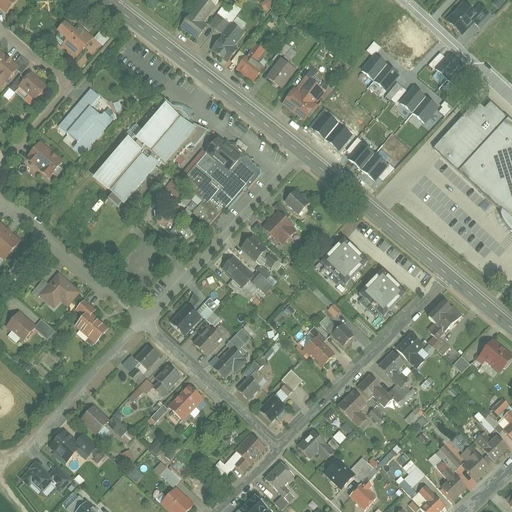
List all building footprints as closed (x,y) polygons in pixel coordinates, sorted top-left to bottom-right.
[(0,0),(0,9),(5,14),(17,1),(15,0),(0,0)] [(201,0),(181,26),(196,38),(206,26),(201,22),(214,6),(207,0),(201,0)] [(481,16),(464,1),(446,21),(464,36),(481,16)] [(54,40),(76,58),(92,38),(76,26),(73,31),(63,23),(55,32),(58,35),(54,40)] [(231,24),(212,50),(227,61),(237,48),(233,45),(242,33),(231,24)] [(99,32),(93,39),(103,47),(109,40),(99,32)] [(370,48),(376,53),(377,54),(382,49),(374,43),(370,48)] [(283,44),(277,53),(288,61),(294,53),(283,44)] [(236,70),(253,82),(263,69),(255,63),(264,51),(256,45),(236,70)] [(366,52),(372,57),(376,53),(370,48),(366,52)] [(14,70),(16,68),(12,65),(0,54),(0,86),(14,70)] [(428,67),(432,71),(444,59),(440,55),(428,67)] [(20,57),(12,65),(16,68),(14,70),(20,75),(29,65),(20,57)] [(362,72),(374,82),(387,67),(375,57),(362,72)] [(446,82),(460,68),(449,57),(435,71),(446,82)] [(269,77),(282,87),(295,70),(282,60),(269,77)] [(374,82),(386,92),(399,77),(387,67),(374,82)] [(446,82),(458,93),(460,90),(471,79),(460,68),(446,82)] [(46,89),(29,75),(24,81),(18,88),(19,89),(34,102),(46,89)] [(18,88),(24,81),(19,76),(7,90),(13,95),(19,89),(18,88)] [(460,90),(463,93),(475,82),(472,78),(471,79),(460,90)] [(294,88),(282,104),(304,120),(315,104),(313,102),(322,89),(310,80),(300,93),(294,88)] [(406,93),(396,85),(385,99),(395,106),(406,93)] [(399,106),(411,116),(425,100),(412,89),(399,106)] [(92,106),(99,98),(90,91),(55,130),(65,138),(63,141),(73,150),(72,151),(80,157),(111,121),(103,114),(99,119),(87,109),(91,105),(92,106)] [(511,116),(489,95),(482,102),(476,96),(429,147),(495,209),(499,212),(501,221),(508,232),(511,236),(511,116)] [(231,147),(221,138),(211,131),(198,126),(189,120),(189,117),(186,114),(183,111),(184,109),(181,108),(177,108),(166,100),(136,145),(131,140),(57,225),(85,250),(158,163),(168,172),(176,162),(190,174),(182,183),(205,202),(195,214),(209,227),(223,210),(229,211),(259,175),(259,171),(244,158),(245,153),(237,146),(231,147)] [(425,100),(411,116),(424,126),(438,110),(425,100)] [(442,109),(438,114),(445,120),(453,110),(444,103),(440,108),(442,109)] [(310,123),(314,127),(324,115),(324,113),(321,110),(310,123)] [(314,127),(311,131),(324,142),(338,126),(324,115),(314,127)] [(352,137),(338,126),(324,142),(339,154),(342,150),(352,137)] [(342,150),(350,156),(360,144),(361,143),(353,137),(352,137),(342,150)] [(39,142),(25,161),(49,179),(63,161),(39,142)] [(350,156),(346,161),(361,172),(374,156),(360,144),(350,156)] [(374,156),(361,172),(374,184),(378,180),(388,168),(374,156)] [(388,168),(378,180),(382,184),(394,171),(389,167),(388,168)] [(308,206),(296,194),(286,205),(299,216),(308,206)] [(273,209),(277,212),(286,221),(290,216),(277,204),(273,209)] [(152,209),(153,224),(178,223),(178,208),(152,209)] [(277,212),(262,228),(269,235),(279,244),(279,243),(282,245),(295,231),(292,228),(293,227),(286,221),(277,212)] [(265,239),(269,235),(262,228),(257,224),(253,229),(265,239)] [(0,258),(4,262),(19,244),(0,228),(0,258)] [(253,235),(240,250),(254,263),(259,257),(271,268),(279,259),(253,235)] [(367,263),(343,240),(319,264),(343,288),(367,263)] [(249,281),(253,276),(233,258),(222,269),(243,288),(249,281)] [(405,295),(381,272),(358,296),(382,319),(405,295)] [(257,273),(253,276),(249,281),(265,295),(272,287),(257,273)] [(60,301),(68,308),(81,293),(58,274),(47,286),(38,297),(52,310),(60,301)] [(38,297),(47,286),(42,281),(31,294),(36,299),(38,297)] [(231,281),(227,286),(237,295),(241,290),(231,281)] [(87,314),(90,317),(95,311),(84,302),(75,312),(83,318),(87,314)] [(438,340),(462,316),(453,307),(451,309),(445,303),(430,318),(436,324),(429,331),(438,340)] [(327,312),(335,319),(340,313),(333,306),(327,312)] [(187,307),(171,324),(184,337),(201,320),(187,307)] [(199,316),(206,322),(213,314),(206,308),(199,316)] [(74,328),(95,346),(107,332),(90,317),(87,314),(83,318),(74,328)] [(206,322),(214,329),(221,322),(213,314),(206,322)] [(5,328),(22,343),(33,331),(32,330),(16,316),(5,328)] [(318,323),(322,328),(328,324),(324,318),(318,323)] [(40,321),(32,330),(33,331),(46,342),(54,333),(40,321)] [(333,326),(326,332),(342,348),(351,339),(340,327),(337,330),(333,326)] [(220,327),(213,335),(220,341),(227,333),(220,327)] [(205,357),(220,341),(213,335),(206,328),(198,336),(200,338),(193,346),(205,357)] [(320,348),(322,346),(327,341),(314,328),(309,334),(314,339),(313,340),(320,348)] [(241,331),(235,337),(244,345),(250,339),(241,331)] [(396,350),(415,369),(422,362),(414,354),(421,347),(410,336),(396,350)] [(231,350),(236,354),(244,345),(235,337),(226,347),(230,351),(231,350)] [(311,357),(322,368),(333,357),(322,346),(320,348),(313,340),(302,351),(310,358),(311,357)] [(480,357),(499,372),(511,357),(493,342),(480,357)] [(28,364),(46,376),(54,363),(47,358),(48,357),(45,355),(48,350),(40,345),(28,364)] [(139,365),(147,372),(158,359),(146,348),(135,361),(139,365)] [(213,370),(224,380),(232,372),(235,374),(245,363),(236,354),(231,350),(230,351),(213,370)] [(379,369),(400,390),(407,382),(398,374),(404,368),(392,355),(379,369)] [(139,365),(135,361),(131,357),(123,367),(131,374),(139,365)] [(459,357),(451,366),(459,374),(468,365),(459,357)] [(244,375),(248,379),(257,370),(252,366),(244,375)] [(153,389),(162,397),(180,379),(168,368),(156,381),(159,384),(153,389)] [(281,382),(292,393),(302,383),(291,372),(281,382)] [(391,400),(368,378),(356,390),(368,401),(372,397),(383,408),(391,400)] [(237,391),(248,402),(260,389),(248,379),(237,391)] [(143,380),(126,399),(131,403),(140,393),(142,395),(150,386),(143,380)] [(167,409),(182,423),(203,401),(188,387),(167,409)] [(338,409),(359,429),(366,421),(358,414),(366,406),(353,394),(338,409)] [(259,412),(271,424),(285,409),(273,397),(259,412)] [(162,407),(150,420),(155,425),(167,412),(162,407)] [(415,408),(403,420),(409,427),(421,414),(415,408)] [(94,409),(81,423),(95,436),(105,426),(108,422),(94,409)] [(378,422),(382,417),(372,409),(367,414),(378,422)] [(328,424),(335,417),(329,410),(322,417),(328,424)] [(498,425),(511,440),(511,413),(498,425)] [(112,418),(108,422),(105,426),(120,439),(127,432),(112,418)] [(413,424),(418,429),(424,423),(419,418),(413,424)] [(330,438),(337,445),(344,439),(337,432),(330,438)] [(79,450),(80,449),(76,444),(64,433),(49,448),(55,453),(52,456),(63,467),(79,450)] [(310,461),(317,453),(325,461),(332,454),(312,434),(297,449),(310,461)] [(484,434),(475,443),(494,463),(508,450),(496,437),(491,442),(484,434)] [(458,435),(449,442),(454,448),(462,441),(458,435)] [(83,437),(76,444),(80,449),(79,450),(87,458),(95,449),(83,437)] [(234,469),(242,475),(265,450),(250,438),(228,463),(234,469)] [(333,451),(337,446),(330,439),(326,444),(333,451)] [(377,465),(382,469),(396,453),(391,449),(377,465)] [(465,471),(476,483),(490,470),(470,449),(463,454),(472,464),(465,471)] [(122,453),(126,463),(132,460),(128,451),(122,453)] [(398,478),(393,482),(409,499),(414,494),(410,490),(423,476),(409,461),(400,469),(407,476),(401,481),(398,478)] [(48,475),(35,462),(19,478),(29,488),(31,486),(41,496),(52,485),(54,482),(48,475)] [(214,491),(234,469),(228,463),(224,466),(220,462),(203,481),(214,491)] [(339,462),(324,477),(341,492),(355,477),(339,462)] [(283,488),(293,479),(281,466),(264,482),(283,502),(290,496),(283,488)] [(56,467),(48,475),(54,482),(52,485),(60,493),(71,481),(56,467)] [(132,482),(139,477),(133,468),(126,473),(132,482)] [(443,491),(453,503),(467,490),(448,468),(441,474),(450,484),(443,491)] [(160,478),(172,489),(179,482),(167,471),(160,478)] [(350,500),(362,511),(365,511),(376,500),(368,493),(373,488),(366,482),(350,500)] [(421,511),(443,511),(446,510),(426,488),(419,494),(428,504),(421,511)] [(161,506),(167,511),(188,511),(194,507),(175,490),(161,506)] [(269,511),(254,496),(237,511),(269,511)] [(92,511),(78,498),(65,511),(66,511),(92,511)]
